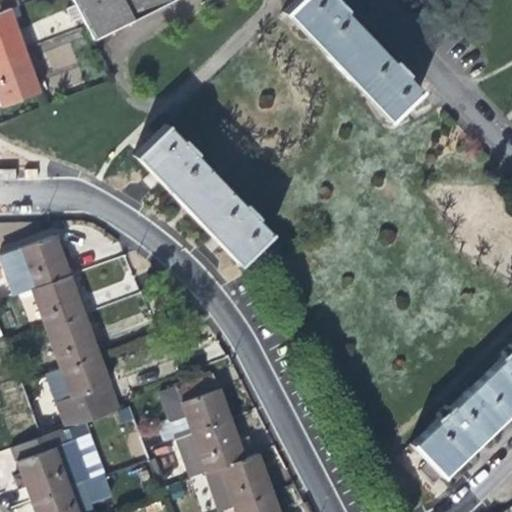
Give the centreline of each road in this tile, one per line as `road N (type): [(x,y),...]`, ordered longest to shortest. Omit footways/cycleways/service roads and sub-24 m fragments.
road 1 (residential): [(329,511),(219,299),(158,237),(84,196),(0,198)]
road 2 (residential): [(511,159),(361,0)]
